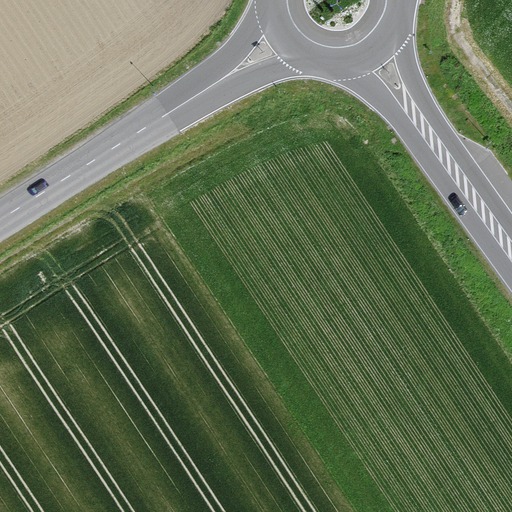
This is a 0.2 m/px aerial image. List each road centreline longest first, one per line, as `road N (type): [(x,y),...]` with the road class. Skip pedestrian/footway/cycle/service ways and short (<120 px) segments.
road 1 (tertiary): [(285,33),(0,218)]
road 2 (secondary): [(511,251),(371,48)]
